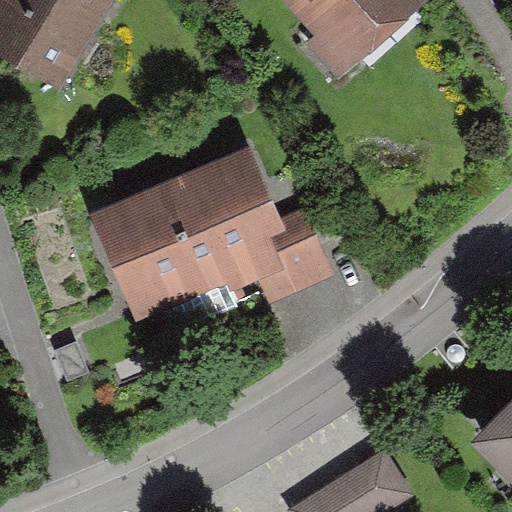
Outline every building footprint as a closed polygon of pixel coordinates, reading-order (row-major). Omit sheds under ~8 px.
[(0,0),(0,53),(69,91),(120,0),(0,0)] [(431,0),(281,0),(347,77),(434,3),(431,0)] [(258,150),(105,211),(141,311),(257,278),(267,297),(333,272),(306,208),(288,219),(258,150)] [(511,388),(471,432),(511,470),(511,388)] [(289,508),(291,511),(383,511),(415,492),(385,447),(289,508)]
